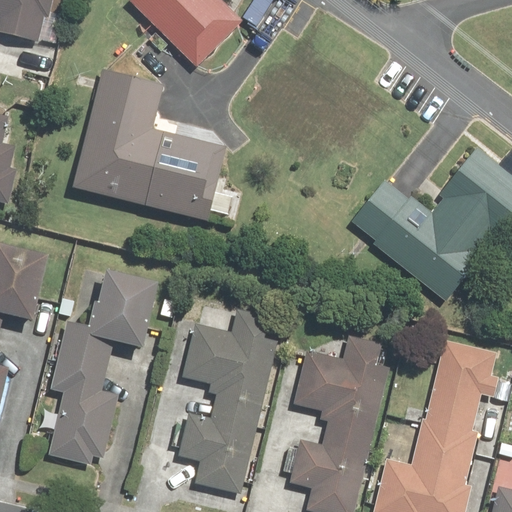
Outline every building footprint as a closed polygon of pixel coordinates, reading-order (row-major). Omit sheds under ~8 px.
[(0,0),(0,41),(35,52),(50,0),(0,0)] [(243,23),(220,0),(128,0),(123,6),(190,74),(243,23)] [(162,86),(96,70),(65,196),(202,229),(221,151),(150,134),(162,86)] [(307,109),(252,80),(228,126),(259,142),(263,134),(287,146),(282,156),(318,175),(362,92),(326,73),(307,109)] [(0,211),(2,212),(13,175),(7,173),(14,150),(0,146),(7,123),(0,120),(0,211)] [(422,215),(382,183),(347,228),(445,305),(511,220),(511,185),(471,154),(422,215)] [(42,261),(0,251),(0,398),(5,374),(0,372),(0,326),(27,333),(42,261)] [(154,290),(98,275),(84,331),(66,326),(49,393),(64,397),(48,459),(87,469),(90,456),(101,459),(116,401),(97,396),(109,350),(136,357),(154,290)] [(241,502),(278,349),(262,345),(268,321),(231,312),(225,339),(194,331),(181,382),(221,392),(213,423),(177,414),(167,457),(195,464),(189,489),(241,502)] [(495,349),(439,337),(410,472),(379,466),(369,511),(464,511),(468,494),(463,493),(475,436),(472,435),(480,398),(492,400),(495,383),(488,382),(495,349)] [(353,511),(382,368),(369,365),(373,344),(346,338),(341,361),(302,353),(291,410),(327,418),(321,449),(297,444),(288,489),(307,493),(302,511),(353,511)] [(511,511),(511,491),(494,488),(488,511),(511,511)]
